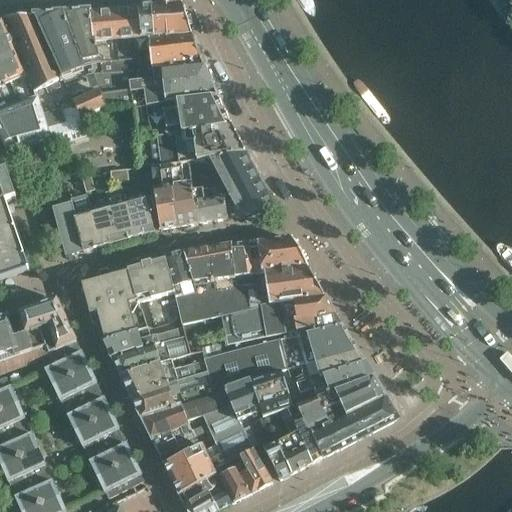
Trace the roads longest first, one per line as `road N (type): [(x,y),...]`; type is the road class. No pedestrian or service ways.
road 1 (residential): [(170,511),(58,278),(170,243),(362,209)]
road 2 (tertiary): [(511,331),(383,195),(259,0)]
road 3 (tertiary): [(232,0),(362,209)]
road 4 (tertiary): [(511,389),(312,511)]
road 5 (tertiary): [(362,209),(463,330),(511,374)]
